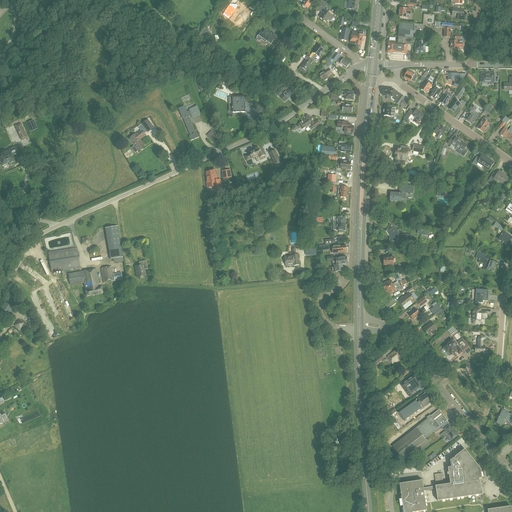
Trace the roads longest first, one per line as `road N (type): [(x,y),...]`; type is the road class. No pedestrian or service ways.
road 1 (residential): [(0,295),(46,231),(257,137),(350,74)]
road 2 (residential): [(350,74),(361,91),(351,270),(321,312),(332,325),(358,329)]
road 3 (residential): [(384,325),(386,313),(367,281),(368,210),(377,85),(397,79)]
road 4 (primary): [(358,315),(370,65)]
road 5 (primary): [(369,511),(358,329)]
road 6 (unclassified): [(511,163),(397,79)]
